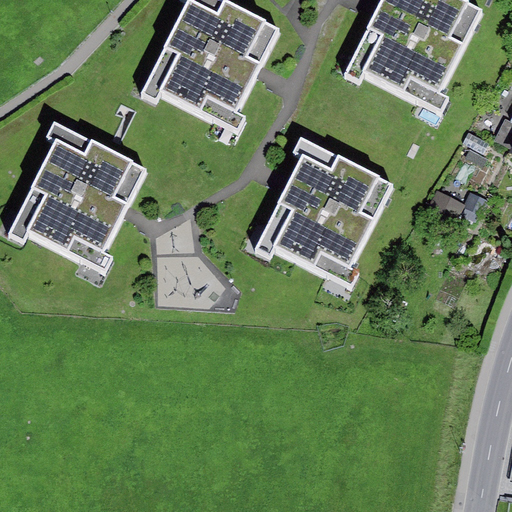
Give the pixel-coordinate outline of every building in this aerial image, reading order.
[(188,13),(141,106),(157,114),(162,105),(239,144),(247,129),(238,125),(263,76),(281,40),(200,0),(182,0),(179,8),(188,13)] [(387,0),(381,13),(344,87),(359,95),(364,86),(442,125),(450,109),(442,105),(484,21),(442,0),(387,0)] [(148,181),(54,134),(47,149),(56,153),(10,245),(25,253),(29,246),(105,284),(114,268),(106,264),(131,216),(148,181)] [(490,147),(469,137),(464,148),(484,158),(490,147)] [(393,196),(301,150),(294,164),(301,168),(292,188),(254,262),(271,270),(275,263),(352,301),(360,284),(351,280),(393,196)]
